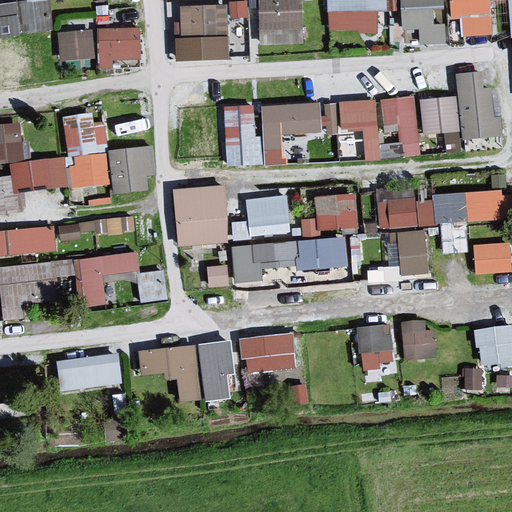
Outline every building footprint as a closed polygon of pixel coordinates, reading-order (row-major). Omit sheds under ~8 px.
[(28,0),(29,5),(0,7),(0,39),(55,34),(51,0),(28,0)] [(168,0),(169,11),(179,10),(179,1),(199,0),(168,0)] [(302,0),(261,2),(262,47),(304,45),(302,0)] [(387,0),(330,0),(331,34),(359,33),(359,37),(378,36),(378,14),(388,14),(387,0)] [(399,0),(390,0),(391,13),(400,13),(399,0)] [(444,0),(403,0),(405,33),(421,32),(422,47),(447,46),(444,0)] [(491,0),(451,0),(454,22),(461,21),(464,43),(495,39),(491,0)] [(259,2),(251,3),(251,11),(259,10),(259,2)] [(248,5),(232,6),(233,21),(249,20),(248,5)] [(109,8),(97,10),(98,17),(110,16),(109,8)] [(227,9),(182,11),(182,26),(177,26),(178,65),(229,63),(227,9)] [(141,31),(99,32),(100,71),(112,71),(112,62),(141,61),(141,31)] [(92,33),(59,36),(61,64),(95,61),(92,33)] [(14,39),(0,41),(0,75),(8,75),(10,90),(21,88),(14,39)] [(483,76),(459,79),(466,143),(504,139),(502,121),(496,122),(493,92),(485,93),(483,76)] [(414,101),(381,105),(384,128),(399,126),(402,160),(421,158),(414,101)] [(457,101),(423,104),(427,137),(446,135),(448,156),(463,154),(457,101)] [(376,104),(342,107),(344,135),(365,133),(368,165),(381,163),(376,104)] [(321,107),(263,110),(266,169),(288,168),(288,162),(284,161),(282,137),(322,135),(321,107)] [(338,136),(336,107),(326,108),(328,136),(338,136)] [(254,111),(227,112),(229,169),(264,167),(263,140),(256,140),(254,111)] [(218,114),(183,117),(186,150),(221,146),(218,114)] [(93,117),(64,121),(70,157),(108,152),(104,126),(94,128),(93,117)] [(140,124),(110,127),(113,151),(143,147),(142,144),(153,143),(152,131),(141,133),(140,124)] [(21,127),(0,128),(0,165),(24,163),(21,127)] [(155,149),(109,155),(114,198),(149,193),(147,179),(158,178),(155,149)] [(76,161),(77,169),(70,169),(73,191),(109,186),(105,158),(76,161)] [(65,162),(12,168),(13,180),(0,181),(0,217),(23,214),(21,196),(68,190),(65,162)] [(228,244),(223,192),(178,196),(182,248),(228,244)] [(503,195),(436,200),(438,225),(511,219),(511,197),(503,199),(503,195)] [(291,233),(287,200),(250,205),(254,238),(291,233)] [(357,230),(355,200),(317,202),(319,233),(357,230)] [(434,227),(432,205),(417,206),(416,202),(379,205),(381,232),(434,227)] [(135,223),(121,224),(122,234),(135,234),(135,223)] [(317,223),(304,223),(305,240),(318,240),(317,223)] [(94,224),(82,226),(83,235),(96,233),(94,224)] [(121,224),(106,225),(107,236),(108,239),(122,238),(122,234),(121,224)] [(106,225),(98,225),(99,237),(107,236),(106,225)] [(250,225),(234,226),(235,242),(251,241),(250,225)] [(80,228),(60,230),(62,243),(81,240),(80,228)] [(54,230),(0,235),(0,259),(57,254),(54,230)] [(467,231),(443,233),(445,255),(468,254),(467,231)] [(429,275),(425,234),(399,237),(403,278),(429,275)] [(347,241),(234,252),(237,286),(263,284),(262,273),(297,269),(298,275),(350,270),(347,241)] [(510,247),(477,249),(478,276),(511,274),(510,247)] [(137,256),(77,264),(83,311),(107,308),(104,286),(140,281),(137,256)] [(73,264),(0,271),(0,277),(5,324),(27,322),(25,306),(58,303),(56,280),(75,278),(73,264)] [(227,270),(210,271),(212,289),(229,288),(227,270)] [(401,283),(401,270),(379,271),(379,274),(371,275),(372,285),(401,283)] [(164,274),(141,277),(145,305),(168,302),(164,274)] [(424,318),(401,320),(404,357),(434,354),(432,329),(425,329),(424,318)] [(388,323),(359,326),(363,368),(379,366),(379,361),(392,359),(388,323)] [(511,324),(511,323),(474,327),(476,345),(478,344),(480,361),(500,359),(500,365),(511,363),(511,324)] [(341,326),(319,328),(322,353),(344,350),(341,326)] [(291,331),(240,337),(242,355),(245,355),(247,371),(295,366),(291,331)] [(233,369),(228,336),(196,341),(205,397),(227,394),(224,370),(233,369)] [(194,343),(140,348),(142,371),(163,369),(164,376),(176,375),(179,399),(200,397),(194,343)] [(115,352),(57,360),(61,386),(119,379),(115,352)] [(480,368),(466,367),(465,387),(479,388),(480,368)] [(511,375),(498,374),(497,385),(511,385),(511,375)] [(303,384),(288,386),(291,403),(306,401),(303,384)] [(392,390),(379,391),(380,400),(393,399),(392,390)] [(124,392),(112,394),(114,410),(126,409),(124,392)] [(26,396),(0,400),(0,417),(29,413),(26,396)] [(138,400),(129,401),(131,413),(140,412),(138,400)] [(119,418),(104,420),(106,439),(121,437),(119,418)]
